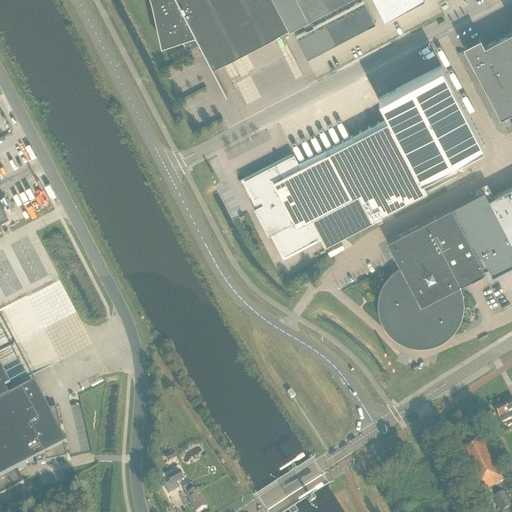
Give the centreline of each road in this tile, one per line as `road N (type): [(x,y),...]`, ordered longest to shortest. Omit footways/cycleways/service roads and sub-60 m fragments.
road 1 (unclassified): [(141,511),(134,468),(139,374),(124,319),(0,76)]
road 2 (unclassified): [(165,168),(490,0)]
road 3 (tertiary): [(376,428),(326,359),(265,320),(228,284),(165,168)]
road 4 (tertiary): [(165,168),(77,0)]
road 5 (tertiary): [(376,428),(511,343)]
road 6 (tertiary): [(247,511),(376,428)]
